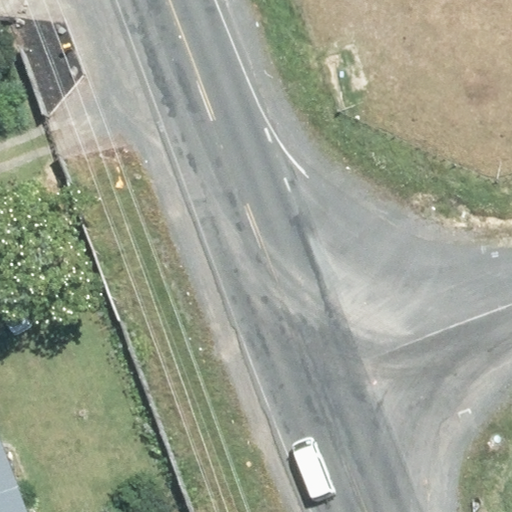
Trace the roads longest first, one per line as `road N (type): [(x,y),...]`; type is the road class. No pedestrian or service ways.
road 1 (secondary): [(168,0),(308,376)]
road 2 (unclassified): [(511,304),(308,376)]
road 3 (secondary): [(308,376),(359,511)]
